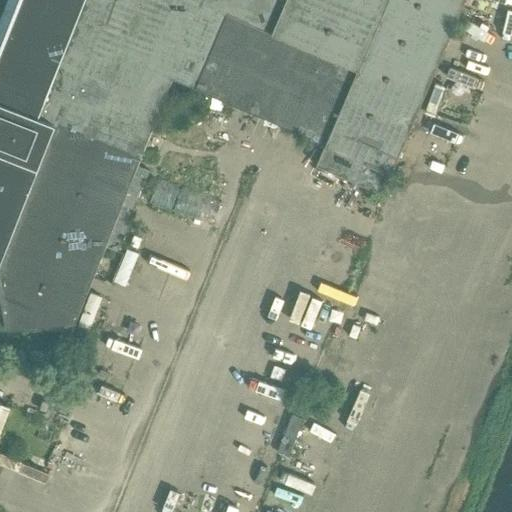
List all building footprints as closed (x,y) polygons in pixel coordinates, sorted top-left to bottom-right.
[(0,298),(6,328),(72,328),(93,276),(111,283),(123,252),(117,250),(149,170),(137,165),(172,78),(325,142),(316,164),(381,192),(464,0),(17,0),(0,44),(0,298)] [(129,247),(117,279),(127,283),(139,251),(129,247)] [(116,325),(107,346),(136,358),(145,336),(116,325)] [(1,402),(0,406),(0,428),(3,430),(10,404),(1,402)] [(292,412),(279,450),(291,455),(304,416),(292,412)]
